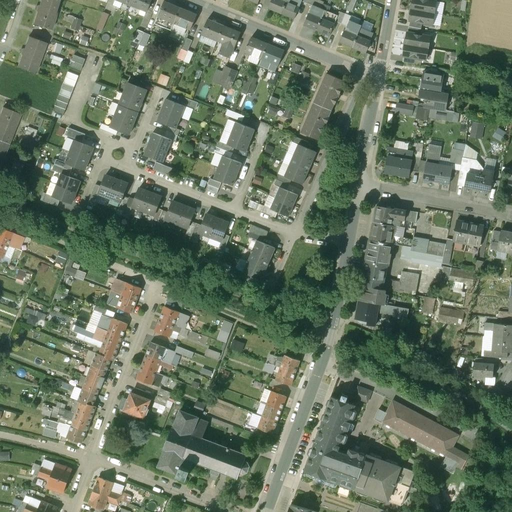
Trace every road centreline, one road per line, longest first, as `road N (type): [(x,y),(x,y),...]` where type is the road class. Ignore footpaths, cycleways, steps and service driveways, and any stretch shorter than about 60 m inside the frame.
road 1 (residential): [(362,73),(185,0)]
road 2 (residential): [(89,459),(158,286)]
road 3 (residential): [(318,363),(474,438)]
road 4 (residential): [(295,232),(362,73)]
road 5 (residential): [(265,511),(318,363)]
road 6 (residential): [(359,189),(511,216)]
road 7 (residential): [(89,459),(231,511)]
road 8 (residential): [(318,363),(348,247)]
